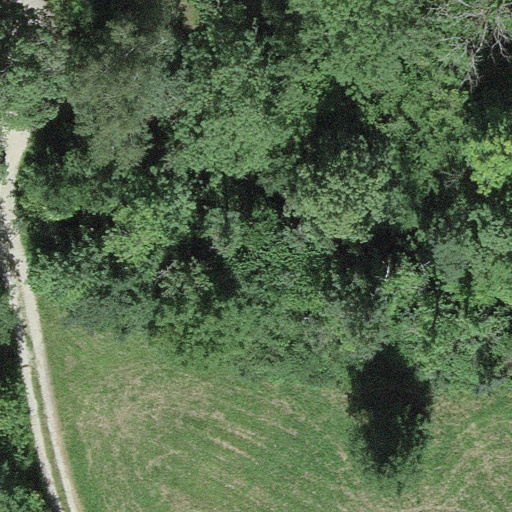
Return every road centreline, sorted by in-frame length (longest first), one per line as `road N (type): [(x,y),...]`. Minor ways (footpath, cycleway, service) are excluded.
road 1 (track): [(511,248),(199,161),(27,51)]
road 2 (track): [(72,511),(53,471),(19,305),(27,51)]
